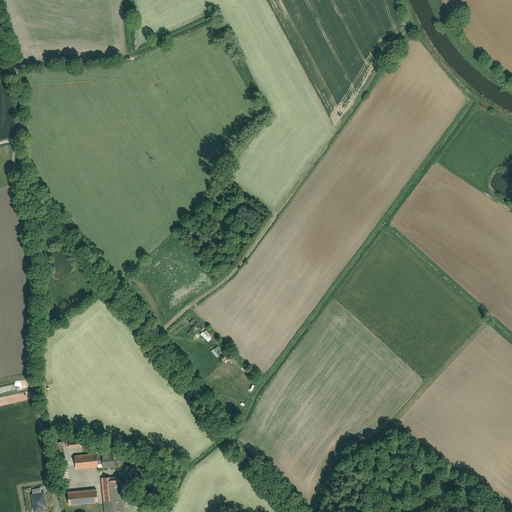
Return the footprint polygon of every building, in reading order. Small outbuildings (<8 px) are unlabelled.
[(193,338),(197,334),(192,330),(188,334),(193,338)] [(209,342),(214,336),(206,330),(202,335),(209,342)] [(83,440),(70,441),(70,448),(84,446),(83,440)] [(99,453),(77,456),(78,469),(100,466),(100,464),(99,455),(99,453)] [(105,467),(118,466),(116,453),(104,454),(105,464),(105,467)] [(125,477),(105,478),(106,511),(125,511),(123,483),(125,483),(125,477)] [(99,489),(70,492),(72,505),(100,502),(99,489)] [(35,493),(33,494),(36,511),(45,510),(44,506),(48,505),(46,491),(44,492),(35,493)]
